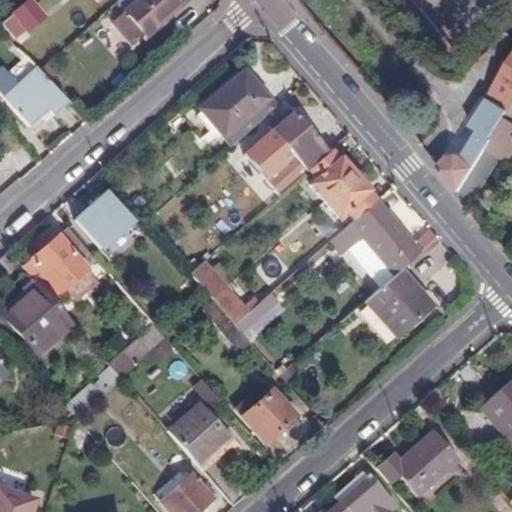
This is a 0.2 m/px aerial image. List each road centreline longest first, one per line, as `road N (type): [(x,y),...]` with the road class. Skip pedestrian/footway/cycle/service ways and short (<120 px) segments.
road 1 (tertiary): [(264,0),(500,299)]
road 2 (residential): [(259,0),(0,227)]
road 3 (residential): [(261,511),(500,299)]
